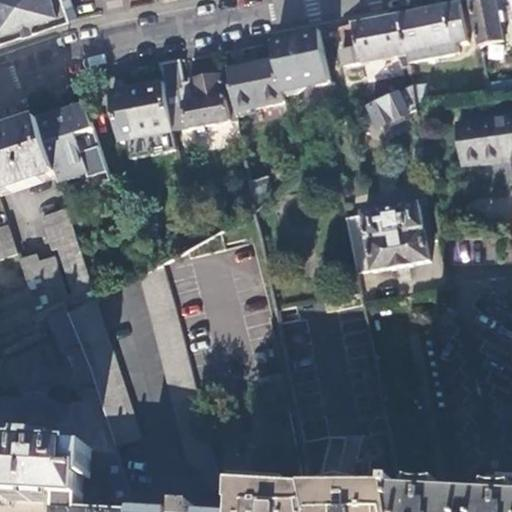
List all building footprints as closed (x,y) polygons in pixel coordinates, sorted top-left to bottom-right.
[(0,0),(0,43),(77,18),(71,0),(0,0)] [(487,0),(472,3),(474,16),(480,47),(505,42),(496,0),(487,0)] [(401,17),(410,66),(471,54),(469,44),(461,5),(438,9),(401,17)] [(410,66),(401,17),(372,22),(342,28),(347,55),(344,56),(344,59),(346,69),(401,58),(403,70),(410,68),(410,66)] [(321,32),(323,44),(330,43),(328,31),(321,32)] [(316,88),(332,85),(323,44),(321,32),(310,35),(295,46),(276,49),(285,100),(298,97),(303,83),(316,88)] [(239,122),(237,113),(234,97),(228,98),(223,74),(192,80),(194,88),(186,89),(181,61),(161,65),(165,84),(175,134),(239,122)] [(237,113),(284,104),(276,63),(229,71),(234,97),(237,113)] [(122,143),(175,134),(165,84),(112,95),(122,143)] [(441,87),(443,101),(461,98),(459,84),(441,87)] [(417,104),(428,103),(426,85),(414,88),(417,104)] [(400,94),(371,108),(381,129),(418,111),(417,104),(414,88),(400,94)] [(109,173),(86,106),(40,122),(57,175),(60,184),(89,175),(90,179),(109,173)] [(511,118),(458,124),(464,164),(511,159),(511,168),(511,118)] [(57,175),(40,122),(0,135),(0,194),(4,193),(57,175)] [(273,198),(270,180),(251,184),(257,215),(273,198)] [(432,262),(421,206),(403,209),(404,210),(382,214),(382,213),(347,220),(358,277),(391,270),(392,272),(414,268),(414,266),(432,262)] [(97,301),(99,300),(69,211),(43,219),(53,251),(59,249),(75,296),(69,297),(56,259),(41,264),(38,257),(22,262),(31,289),(41,316),(66,304),(71,314),(97,301)] [(275,311),(257,215),(197,248),(179,258),(164,266),(201,408),(221,403),(222,407),(262,398),(261,393),(275,390),(264,330),(278,328),(275,311)] [(0,260),(19,254),(10,227),(0,230),(0,260)] [(179,258),(197,248),(195,236),(176,247),(179,258)] [(201,408),(164,266),(145,277),(143,278),(188,458),(213,452),(201,408)] [(0,334),(41,316),(31,289),(0,303),(0,334)] [(365,308),(362,296),(275,311),(278,328),(290,387),(301,445),(334,437),(365,439),(389,433),(365,308)] [(143,439),(97,301),(71,314),(117,448),(143,439)] [(117,448),(71,314),(66,304),(41,316),(0,334),(0,499),(47,502),(46,511),(115,511),(108,488),(130,490),(117,448)] [(275,390),(290,387),(278,328),(264,330),(275,390)] [(213,452),(188,458),(211,492),(222,488),(213,452)] [(137,511),(130,490),(108,488),(115,511),(137,511)] [(317,511),(314,494),(243,490),(242,496),(241,511),(317,511)] [(405,511),(403,496),(333,494),(314,494),(317,511),(405,511)] [(401,495),(403,496),(405,511),(511,511),(511,506),(410,502),(410,495),(401,495)] [(46,511),(47,502),(0,499),(0,511),(46,511)]
